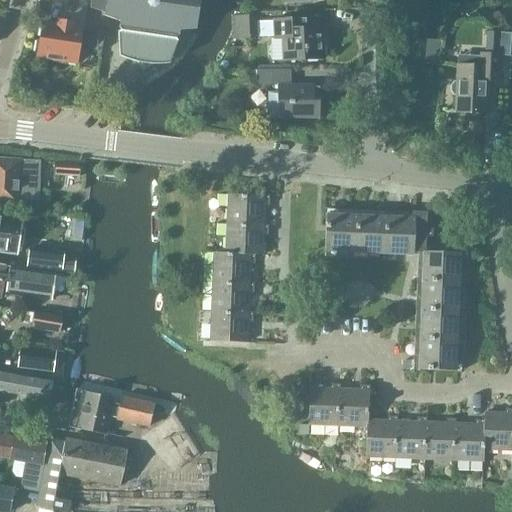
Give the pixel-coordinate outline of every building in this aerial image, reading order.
[(143,72),(153,64),(162,64),(169,62),(179,37),(180,31),(196,30),(200,0),(94,0),(93,10),(105,14),(105,17),(120,22),(119,28),(120,56),(128,59),(137,62),(143,72)] [(235,40),(258,39),(257,15),(234,17),(235,40)] [(305,30),(304,20),(274,22),(275,37),(283,37),(284,61),(324,59),(323,29),(305,30)] [(84,27),(72,26),(73,24),(59,22),(59,26),(43,23),(38,58),(78,64),(80,49),(102,52),(105,37),(83,34),(84,27)] [(456,113),(485,114),(487,82),(498,82),(498,52),(504,53),(504,37),(493,36),(493,55),(480,55),(480,67),(458,66),(457,82),(453,83),(450,87),(450,92),(453,96),(457,97),(456,113)] [(291,86),(291,71),(257,71),(257,87),(277,87),(277,93),(270,94),(270,120),(320,119),(319,88),(300,88),(300,86),(291,86)] [(26,204),(26,196),(30,194),(32,191),(32,187),(30,183),(27,181),(20,181),(21,161),(0,159),(0,203),(19,205),(19,204),(26,204)] [(79,177),(80,165),(56,164),(55,175),(79,177)] [(227,225),(264,226),(264,206),(269,207),(270,197),(264,197),(228,196),(227,225)] [(344,253),(345,214),(336,214),(336,211),(326,211),(325,252),(344,253)] [(364,215),(365,215),(365,212),(356,212),(356,215),(345,214),(344,253),(362,254),(364,215)] [(399,255),(401,217),(394,216),(394,213),(385,213),(385,216),(382,216),(381,255),(399,255)] [(418,248),(419,213),(412,213),(412,217),(401,217),(399,255),(414,256),(414,248),(418,248)] [(422,253),(437,253),(439,214),(419,213),(418,248),(423,248),(422,253)] [(382,216),(365,215),(364,215),(362,254),(381,255),(382,216)] [(0,253),(17,256),(22,219),(0,216),(0,253)] [(75,220),(72,241),(81,242),(85,221),(75,220)] [(268,226),(264,226),(227,225),(226,254),(255,255),(255,256),(262,257),(263,236),(268,236),(268,226)] [(28,248),(26,268),(73,274),(74,260),(62,258),(63,253),(28,248)] [(460,254),(437,253),(422,253),(422,270),(460,272),(460,254)] [(255,255),(226,254),(214,254),(213,283),(249,284),(250,265),(255,265),(255,256),(255,255)] [(65,288),(67,276),(55,274),(10,268),(0,266),(0,298),(0,299),(3,281),(8,282),(6,295),(51,301),(53,286),(65,288)] [(459,288),(460,272),(422,270),(422,274),(418,273),(418,283),(421,283),(421,287),(459,288)] [(254,284),(249,284),(213,283),(211,312),(248,313),(249,294),(254,294),(254,284)] [(458,305),(459,288),(421,287),(420,303),(458,305)] [(458,305),(420,303),(417,302),(416,312),(420,312),(420,320),(458,321),(458,305)] [(253,313),(248,313),(211,312),(210,342),(247,344),(248,323),(253,323),(253,313)] [(59,333),(62,317),(36,313),(33,329),(59,333)] [(457,338),(458,321),(420,320),(419,332),(416,332),(415,336),(457,338)] [(456,355),(457,338),(415,336),(415,341),(419,341),(418,353),(456,355)] [(55,352),(21,347),(18,368),(53,372),(55,352)] [(455,372),(456,355),(418,353),(418,361),(414,361),(414,370),(455,372)] [(0,391),(49,400),(52,382),(0,373),(0,391)] [(338,427),(340,390),(340,385),(331,385),(330,390),(309,389),(308,426),(310,426),(338,427)] [(368,428),(368,421),(370,386),(360,386),(360,391),(340,390),(338,427),(366,428),(368,428)] [(119,407),(113,405),(114,400),(77,391),(68,427),(106,436),(110,417),(116,418),(116,421),(149,429),(151,418),(158,420),(161,409),(154,407),(155,404),(121,396),(119,407)] [(483,451),(484,451),(511,452),(511,409),(505,410),(505,414),(484,414),(484,421),(483,451)] [(396,459),(397,422),(397,418),(388,417),(388,422),(368,421),(368,428),(366,428),(365,458),(396,459)] [(425,461),(426,423),(427,419),(417,418),(417,423),(397,422),(396,459),(425,461)] [(454,462),(456,425),(456,420),(446,419),(446,424),(426,423),(425,461),(454,462)] [(483,451),(484,421),(475,420),(475,425),(456,425),(454,462),(483,463),(484,451),(483,451)] [(300,425),(300,435),(307,435),(309,435),(310,426),(308,426),(300,425)] [(0,458),(43,466),(48,441),(0,432),(0,458)] [(65,443),(50,439),(36,508),(58,511),(68,511),(70,503),(55,499),(59,476),(75,479),(117,489),(126,453),(66,439),(65,443)] [(0,511),(8,511),(13,490),(0,487),(0,511)]
